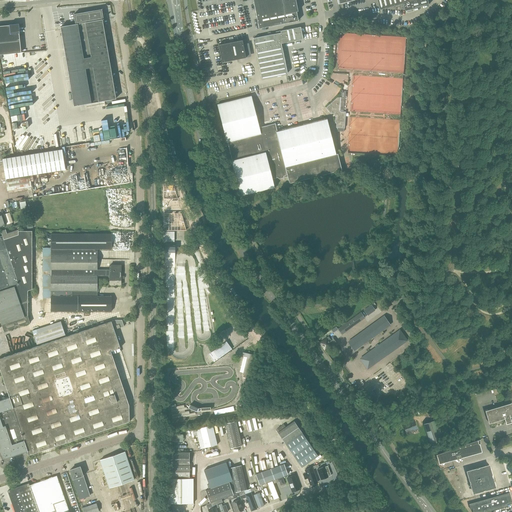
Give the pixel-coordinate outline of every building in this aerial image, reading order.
[(298,11),(297,6),(295,0),(253,0),(259,29),(298,21),(296,12),(298,11)] [(376,0),(379,10),(403,4),(405,11),(412,9),(428,5),(427,0),(336,0),(337,1),(337,0),(338,4),(354,0),(376,0)] [(116,103),(116,99),(102,20),(103,20),(102,13),(103,13),(103,11),(102,11),(101,10),(73,15),(75,24),(58,27),(57,22),(52,23),(53,33),(53,34),(60,73),(68,72),(70,81),(57,83),(62,108),(98,102),(99,106),(116,103)] [(0,40),(19,38),(19,33),(20,33),(19,32),(18,24),(0,26),(0,40)] [(263,79),(286,75),(286,74),(287,74),(287,73),(281,44),(302,40),(302,39),(303,39),(303,38),(301,28),(300,28),(300,27),(299,27),(276,32),(276,34),(254,38),(253,39),(253,40),(254,48),(255,48),(255,49),(256,49),(262,78),(262,79),(263,79)] [(19,38),(0,40),(0,54),(21,53),(19,38)] [(243,41),(219,46),(222,62),(246,57),(243,41)] [(336,154),(328,123),(327,119),(276,131),(274,125),(271,126),(263,128),(259,129),(251,96),(217,105),(227,143),(227,142),(232,160),(231,160),(240,197),(274,188),(272,178),(278,177),(279,178),(282,178),(283,176),(287,175),(287,177),(288,181),(289,184),(342,170),(337,154),(336,154)] [(337,98),(330,104),(326,108),(331,114),(332,113),(335,117),(335,123),(336,123),(336,128),(337,128),(337,131),(344,131),(344,128),(345,112),(340,112),(339,110),(340,98),(337,98)] [(109,142),(85,145),(86,151),(110,147),(109,142)] [(65,169),(62,149),(2,159),(6,179),(65,169)] [(30,177),(6,180),(7,191),(31,187),(30,177)] [(163,184),(163,199),(177,199),(173,184),(163,184)] [(12,223),(9,213),(4,215),(7,225),(12,223)] [(163,213),(163,230),(186,230),(181,213),(163,213)] [(18,235),(3,240),(2,236),(0,237),(0,320),(4,332),(30,323),(27,316),(27,291),(32,289),(32,231),(18,231),(18,235)] [(97,276),(97,270),(97,267),(97,257),(97,249),(111,249),(111,234),(51,234),(51,248),(43,248),(43,299),(51,299),(51,312),(79,312),(82,312),(89,312),(92,312),(111,312),(111,296),(97,296),(97,288),(97,278),(97,277),(97,276)] [(121,266),(113,266),(113,265),(109,265),(109,270),(97,270),(97,276),(109,276),(109,277),(109,281),(109,285),(121,285),(121,280),(121,266)] [(338,329),(342,334),(364,318),(360,313),(338,329)] [(370,338),(372,336),(376,334),(389,325),(383,318),(349,342),(354,349),(370,338)] [(115,320),(111,322),(0,358),(0,369),(9,397),(4,399),(0,400),(0,453),(2,458),(1,458),(2,459),(2,458),(3,459),(26,451),(27,451),(28,455),(38,452),(54,447),(122,424),(129,422),(129,405),(119,377),(110,351),(120,348),(114,330),(124,327),(122,320),(115,320)] [(65,336),(61,322),(32,331),(37,346),(65,336)] [(399,332),(379,346),(376,348),(361,359),(367,368),(405,340),(399,332)] [(326,338),(320,343),(324,350),(331,345),(329,342),(331,341),(328,337),(326,338)] [(226,343),(209,355),(214,362),(231,349),(226,343)] [(243,352),(242,356),(247,357),(243,373),(244,373),(243,377),(249,379),(250,375),(255,355),(243,352)] [(259,386),(256,398),(263,400),(266,388),(259,386)] [(511,416),(511,403),(486,411),(490,424),(505,419),(507,424),(511,422),(511,420),(511,417),(511,416)] [(172,414),(173,419),(171,420),(172,423),(186,420),(185,417),(193,416),(193,413),(189,414),(188,411),(185,412),(184,408),(180,409),(179,406),(171,408),(172,414)] [(418,430),(414,420),(404,424),(408,434),(408,433),(409,435),(412,434),(412,432),(418,430)] [(436,420),(424,424),(432,447),(444,443),(436,420)] [(242,445),(236,421),(225,424),(230,448),(242,445)] [(294,421),(277,433),(285,444),(302,433),(301,432),(294,421)] [(200,449),(204,448),(217,445),(212,425),(195,429),(200,449)] [(302,433),(285,444),(287,447),(301,467),(318,456),(302,433)] [(440,464),(441,463),(482,451),(480,445),(481,444),(481,443),(479,444),(478,440),(481,439),(437,454),(437,455),(440,464)] [(125,452),(100,460),(109,487),(119,483),(125,481),(133,479),(125,452)] [(169,453),(169,465),(189,465),(189,452),(169,453)] [(225,462),(204,470),(209,484),(207,485),(208,489),(232,480),(225,462)] [(284,464),(255,474),(259,485),(288,474),(284,464)] [(169,465),(169,478),(189,477),(189,465),(169,465)] [(241,465),(229,468),(235,492),(247,490),(241,465)] [(469,472),(469,475),(473,489),(474,489),(474,491),(475,492),(478,491),(478,492),(492,488),(492,487),(495,487),(495,486),(494,483),(495,483),(491,469),(490,469),(490,466),(489,466),(486,466),(472,470),(469,471),(469,472)] [(80,467),(75,468),(70,470),(70,472),(79,499),(85,497),(89,496),(83,476),(80,467)] [(317,469),(321,480),(328,477),(324,467),(317,469)] [(296,482),(294,475),(287,478),(292,492),(294,491),(295,492),(297,491),(297,490),(299,489),(297,485),(298,485),(298,484),(297,485),(296,482),(297,482),(296,482)] [(29,486),(38,511),(68,511),(56,476),(29,486)] [(193,503),(193,478),(167,478),(167,503),(193,503)] [(205,490),(209,503),(233,495),(228,482),(205,490)] [(14,511),(38,511),(29,486),(29,483),(7,491),(14,511)] [(257,508),(251,492),(245,494),(251,510),(257,508)] [(511,503),(511,501),(509,492),(469,504),(471,509),(472,509),(473,511),(487,511),(508,506),(507,505),(511,503)] [(264,505),(259,493),(254,495),(258,507),(264,505)] [(240,511),(241,511),(243,510),(239,499),(232,501),(233,503),(232,503),(234,511),(240,511)]
